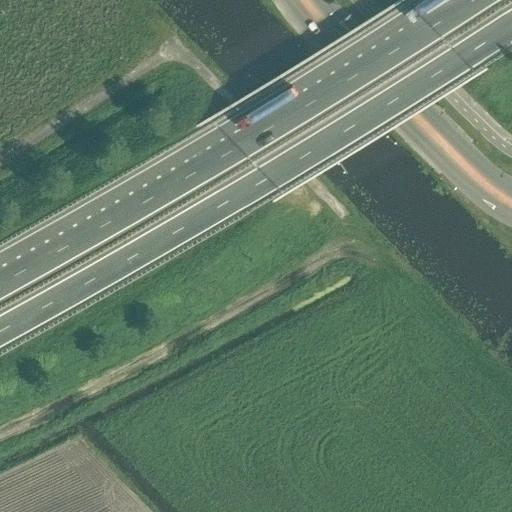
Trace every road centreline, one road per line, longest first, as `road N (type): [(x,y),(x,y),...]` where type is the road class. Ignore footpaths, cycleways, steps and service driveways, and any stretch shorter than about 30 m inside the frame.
road 1 (track): [(0,435),(287,283),(354,231),(226,94)]
road 2 (trunk): [(0,329),(273,175),(511,24)]
road 3 (trunk): [(438,23),(0,282)]
road 4 (primary): [(286,0),(464,184),(511,219)]
road 5 (primary): [(511,190),(319,0)]
